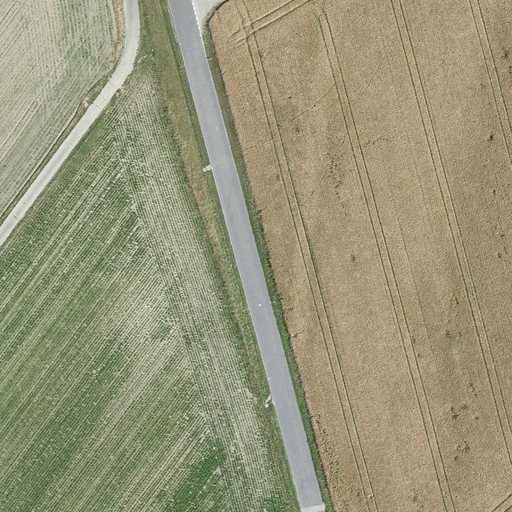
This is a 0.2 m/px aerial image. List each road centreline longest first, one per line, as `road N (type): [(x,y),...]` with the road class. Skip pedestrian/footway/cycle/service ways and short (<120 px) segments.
road 1 (tertiary): [(311,511),(176,0)]
road 2 (track): [(128,0),(126,57),(112,84),(0,235)]
